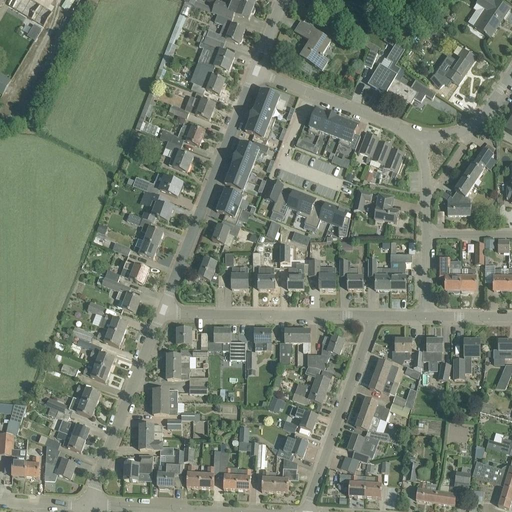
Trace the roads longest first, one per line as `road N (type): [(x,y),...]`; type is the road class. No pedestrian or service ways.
road 1 (residential): [(163,309),(256,72)]
road 2 (residential): [(163,309),(373,316)]
road 3 (residential): [(87,504),(163,309)]
road 4 (residential): [(305,511),(373,316)]
road 5 (residential): [(248,511),(87,504)]
road 6 (residential): [(310,94),(283,164),(338,184)]
